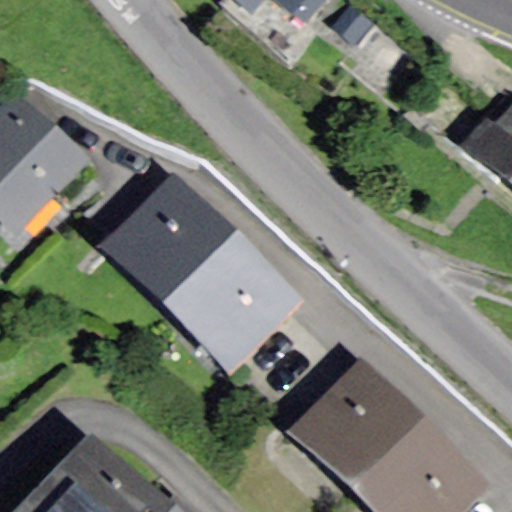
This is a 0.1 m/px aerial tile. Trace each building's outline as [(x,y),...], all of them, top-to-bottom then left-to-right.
[(272,0),(291,15),(303,0),(237,0),(254,13),(263,0),(272,0)] [(511,102),(467,156),(511,193),(511,102)] [(79,162),(16,103),(0,119),(0,216),(15,230),(79,162)] [(104,258),(169,318),(234,249),(169,189),(104,258)] [(230,376),(295,306),(234,249),(169,318),(230,376)] [(291,444),(357,506),(425,434),(360,372),(291,444)] [(476,511),(491,497),(425,434),(357,506),(362,511),(476,511)] [(150,511),(90,457),(38,511),(150,511)]
